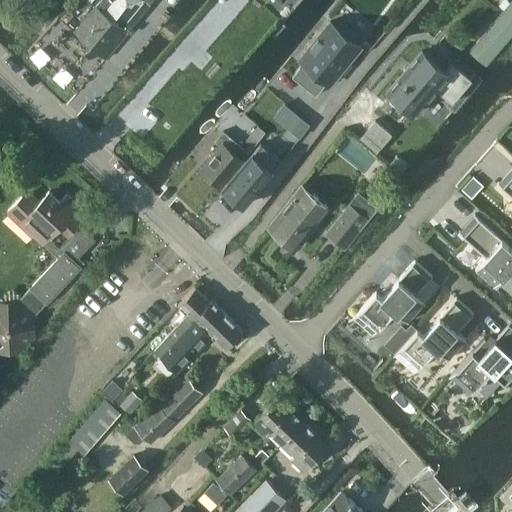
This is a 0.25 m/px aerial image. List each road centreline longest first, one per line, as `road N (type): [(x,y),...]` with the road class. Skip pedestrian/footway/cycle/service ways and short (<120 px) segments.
road 1 (tertiary): [(297,346),(0,64)]
road 2 (tertiary): [(449,511),(297,346)]
road 3 (residential): [(400,232),(511,109)]
road 4 (unknown): [(122,123),(230,0)]
road 5 (residential): [(297,346),(400,232)]
